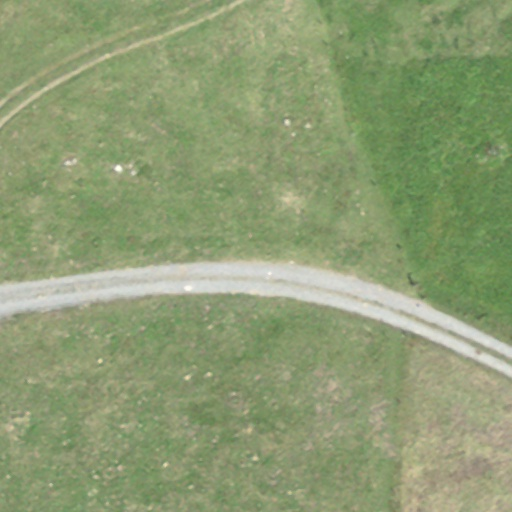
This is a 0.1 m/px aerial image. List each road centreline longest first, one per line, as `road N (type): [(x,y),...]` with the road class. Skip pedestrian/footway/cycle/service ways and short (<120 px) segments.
road 1 (track): [(0,298),(206,277),(301,284),(391,306),(511,361)]
road 2 (track): [(224,0),(78,63),(0,116)]
